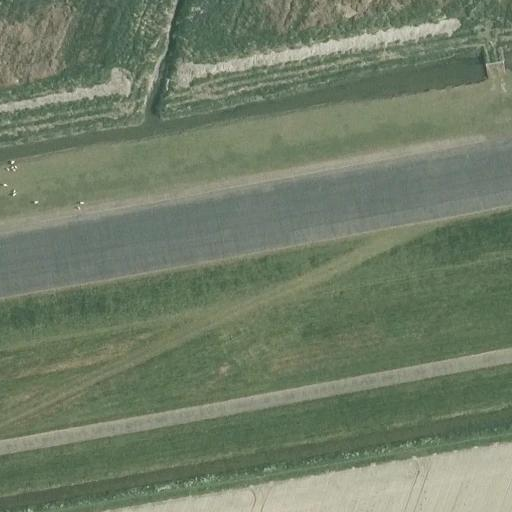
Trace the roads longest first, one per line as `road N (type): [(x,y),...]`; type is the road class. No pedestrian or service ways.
road 1 (track): [(0,288),(511,198)]
road 2 (track): [(0,420),(426,213)]
